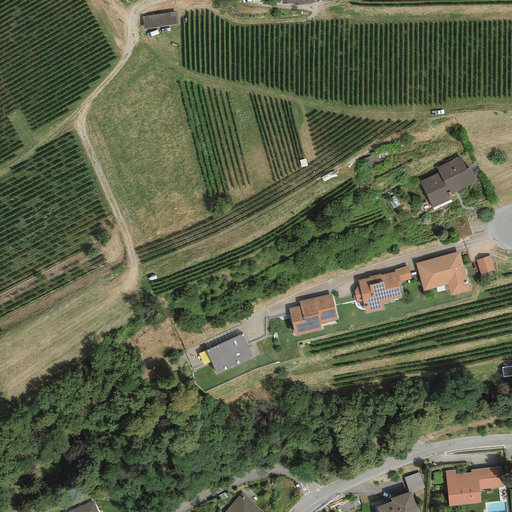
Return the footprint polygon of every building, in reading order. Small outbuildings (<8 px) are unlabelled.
[(142,14),(144,27),(178,24),(176,11),(142,14)] [(461,175),(455,161),(433,171),(436,178),(417,186),(429,213),(447,204),(444,197),(451,195),(452,197),(473,188),(466,173),(461,175)] [(459,253),(417,264),(423,290),(446,284),(449,296),(469,291),(459,253)] [(486,259),(472,264),(476,279),(491,274),(486,259)] [(411,279),(409,271),(360,282),(361,288),(356,292),(359,302),(366,301),(368,313),(381,310),(379,303),(399,299),(396,283),(411,279)] [(335,321),(330,296),(301,302),(301,307),(290,309),(295,335),(318,331),(316,324),(335,321)] [(253,358),(242,335),(205,352),(215,375),(253,358)] [(511,366),(501,368),(503,378),(511,377),(511,366)] [(430,383),(421,383),(422,393),(430,393),(430,383)] [(455,472),(443,473),(446,510),(477,507),(476,492),(503,490),(502,469),(469,472),(470,475),(455,476),(455,472)] [(419,471),(406,475),(410,490),(424,486),(419,471)] [(418,511),(413,494),(374,507),(375,511),(418,511)] [(257,511),(242,498),(229,511),(257,511)]
